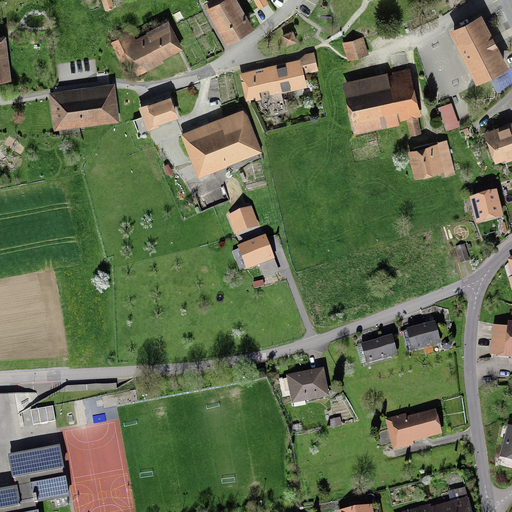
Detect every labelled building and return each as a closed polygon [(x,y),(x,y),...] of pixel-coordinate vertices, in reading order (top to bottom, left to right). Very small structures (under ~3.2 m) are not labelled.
[(114,8),(112,0),(102,0),(105,10),(114,8)] [(227,44),(254,28),(238,0),(219,0),(206,8),(227,44)] [(269,3),(267,0),(254,0),(259,8),(269,3)] [(477,78),(504,64),(481,19),(454,33),(477,78)] [(180,46),(168,22),(133,39),(127,28),(117,33),(136,69),(180,46)] [(282,34),(286,46),(297,42),(293,30),(282,34)] [(6,34),(0,34),(0,81),(11,80),(6,34)] [(361,40),(347,44),(351,56),(364,52),(361,40)] [(319,70),(314,51),(305,53),(299,59),(240,72),(246,101),(249,100),(249,102),(261,100),(259,92),(269,90),(270,95),(308,87),(305,73),(319,70)] [(386,116),(415,109),(408,79),(379,85),(378,82),(347,89),(355,126),(387,120),(386,116)] [(115,82),(49,91),(55,130),(59,129),(60,134),(81,131),(80,127),(120,121),(115,82)] [(139,106),(147,130),(159,126),(158,124),(179,117),(171,95),(139,106)] [(452,102),(438,107),(446,131),(460,126),(452,102)] [(259,145),(246,114),(224,123),(225,126),(191,140),(187,131),(181,133),(199,178),(228,166),(225,159),(259,145)] [(418,117),(407,119),(410,135),(422,133),(418,117)] [(511,125),(511,126),(495,131),(488,134),(497,159),(506,156),(508,162),(511,160),(511,125)] [(470,133),(468,127),(461,129),(463,135),(470,133)] [(455,174),(447,139),(428,143),(429,145),(407,150),(414,178),(441,172),(442,177),(455,174)] [(165,171),(168,176),(174,172),(172,168),(171,168),(168,163),(163,166),(166,171),(165,171)] [(504,218),(497,191),(470,198),(471,203),(465,204),(467,211),(473,210),(477,225),(504,218)] [(228,216),(236,236),(259,227),(252,207),(228,216)] [(274,260),(275,260),(266,236),(237,247),(238,249),(232,252),(239,270),(246,268),(247,271),(259,266),(264,278),(279,273),(274,260)] [(455,247),(460,263),(470,260),(465,244),(455,247)] [(264,287),(263,281),(253,283),(254,289),(264,287)] [(493,326),(490,356),(511,358),(511,322),(508,322),(508,327),(493,326)] [(441,344),(435,323),(407,330),(412,352),(441,344)] [(397,356),(392,336),(361,344),(361,346),(357,347),(361,364),(366,363),(366,364),(397,356)] [(445,340),(442,344),(443,349),(448,350),(452,346),(450,341),(445,340)] [(326,395),(321,372),(289,378),(294,401),(326,395)] [(56,421),(53,406),(31,410),(33,425),(56,421)] [(386,421),(394,449),(402,446),(401,442),(439,432),(434,414),(397,424),(395,418),(386,421)] [(38,504),(70,499),(60,447),(9,457),(15,483),(16,489),(0,491),(0,511),(37,511),(36,506),(38,506),(38,504)] [(457,501),(467,498),(464,489),(455,492),(457,501)] [(471,511),(468,498),(431,508),(430,505),(402,511),(471,511)]
